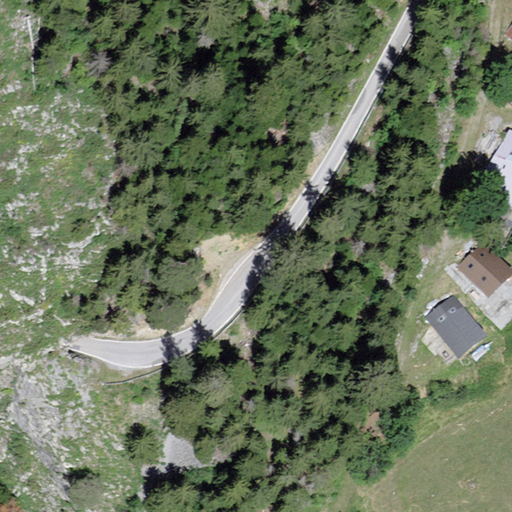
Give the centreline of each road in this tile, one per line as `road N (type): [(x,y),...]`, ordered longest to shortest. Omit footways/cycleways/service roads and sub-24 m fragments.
road 1 (tertiary): [(0,319),(133,352),(204,334),(316,187),(420,0)]
road 2 (track): [(395,340),(434,251),(482,79),(494,0)]
